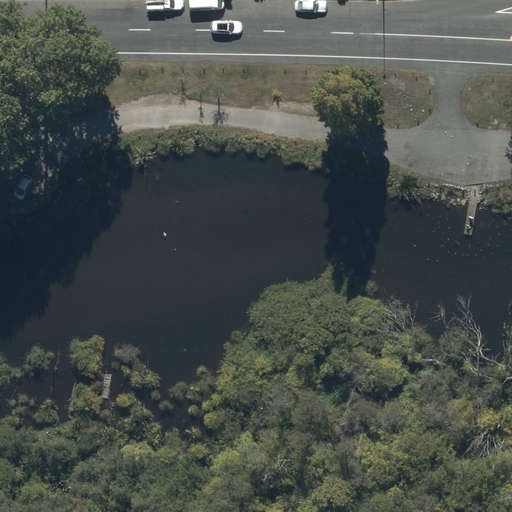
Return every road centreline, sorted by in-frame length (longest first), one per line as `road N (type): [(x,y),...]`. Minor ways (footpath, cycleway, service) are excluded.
road 1 (tertiary): [(291,32),(0,31)]
road 2 (tertiary): [(511,40),(291,32)]
road 3 (residential): [(291,32),(479,0)]
